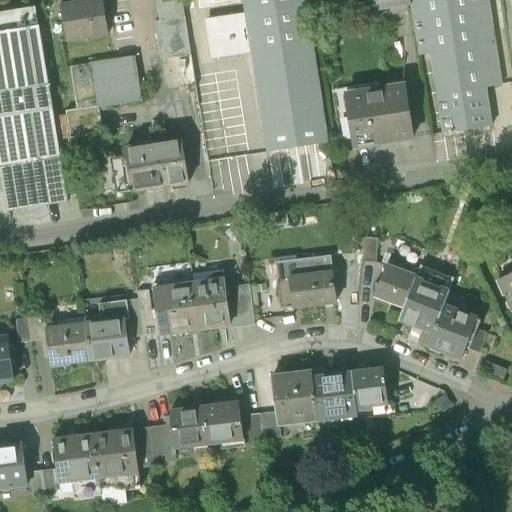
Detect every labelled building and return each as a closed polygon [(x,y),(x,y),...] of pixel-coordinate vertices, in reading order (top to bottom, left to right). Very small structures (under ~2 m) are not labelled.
[(102,0),(96,0),(61,6),(66,41),(108,35),(102,0)] [(182,0),(158,0),(162,21),(156,22),(163,60),(169,59),(173,86),(195,82),(182,0)] [(244,0),(247,15),(253,54),(269,152),(328,143),(306,4),(305,0),(244,0)] [(373,0),(375,12),(410,6),(409,0),(373,0)] [(501,87),(489,0),(409,0),(410,6),(412,6),(419,57),(431,55),(443,134),(491,128),(486,89),(501,87)] [(341,21),(332,7),(320,14),(329,28),(341,21)] [(0,15),(0,32),(37,26),(35,10),(0,15)] [(253,54),(247,15),(209,21),(212,40),(209,41),(212,60),(253,54)] [(37,26),(0,32),(0,170),(7,212),(27,209),(27,212),(33,213),(38,214),(43,212),(48,209),(48,206),(67,202),(39,26),(37,26)] [(135,57),(70,68),(76,110),(77,112),(99,108),(142,102),(135,57)] [(404,87),(333,98),(341,150),(412,139),(404,87)] [(103,134),(99,108),(77,112),(76,110),(65,111),(69,140),(103,134)] [(183,140),(126,148),(133,191),(190,182),(183,140)] [(378,239),(364,238),(363,263),(377,264),(378,239)] [(305,256),(275,260),(281,310),(355,300),(360,263),(332,267),(331,257),(306,260),(305,256)] [(405,267),(388,261),(380,283),(375,283),(375,296),(403,307),(404,307),(416,277),(403,272),(405,267)] [(420,266),(416,277),(404,307),(403,307),(398,321),(432,334),(427,346),(428,347),(443,306),(444,306),(450,291),(449,291),(454,279),(420,266)] [(217,282),(193,285),(198,329),(231,325),(228,301),(224,272),(215,272),(217,282)] [(511,273),(497,280),(511,313),(511,273)] [(159,334),(198,329),(193,285),(173,287),(172,282),(152,285),(159,334)] [(238,300),(228,301),(231,325),(231,329),(254,326),(250,285),(237,287),(238,300)] [(100,317),(84,319),(89,360),(129,356),(127,339),(131,338),(126,301),(98,305),(100,317)] [(444,306),(443,306),(428,347),(461,360),(467,344),(470,345),(471,345),(477,330),(480,320),(444,306)] [(58,328),(45,330),(50,369),(71,366),(70,363),(89,360),(84,319),(57,322),(58,328)] [(470,345),(468,350),(479,354),(487,334),(477,330),(471,345),(470,345)] [(0,341),(0,386),(15,385),(11,341),(0,341)] [(486,362),(481,373),(503,382),(507,371),(486,362)] [(381,405),(377,369),(363,371),(347,372),(352,413),(365,412),(364,407),(381,405)] [(275,425),(312,421),(307,377),(306,372),(267,377),(271,418),(272,426),(275,425)] [(352,413),(347,372),(307,377),(312,421),(352,416),(352,413)] [(236,422),(234,402),(197,406),(202,446),(238,442),(236,422)] [(170,450),(202,446),(197,406),(160,411),(163,433),(165,451),(166,457),(171,457),(170,450)] [(271,418),(236,422),(238,442),(239,449),(277,444),(275,425),(272,426),(271,418)] [(165,451),(163,433),(138,436),(141,460),(151,459),(166,457),(165,451)] [(151,459),(141,460),(138,436),(138,434),(97,439),(102,481),(152,475),(151,459)] [(57,486),(102,481),(97,439),(52,444),(56,475),(57,486)] [(24,446),(0,448),(0,491),(29,488),(27,478),(24,446)] [(56,475),(40,477),(43,501),(58,499),(57,486),(56,475)] [(40,477),(27,478),(29,488),(30,502),(43,501),(40,477)]
